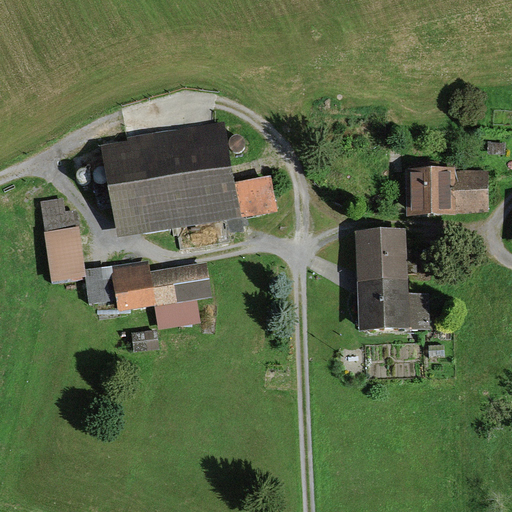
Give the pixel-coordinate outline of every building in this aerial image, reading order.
[(129,144),(103,148),(117,234),(273,209),(268,178),(233,184),(223,122),(128,137),(129,144)] [(455,170),(412,170),(412,213),(454,213),(454,210),(486,210),(486,175),(455,175),(455,170)] [(63,201),(40,204),(51,280),(83,275),(73,211),(64,212),(63,201)] [(359,237),(361,283),(406,281),(404,235),(359,237)] [(210,299),(205,266),(150,274),(148,261),(90,271),(97,316),(154,307),(158,327),(197,321),(194,301),(210,299)] [(406,297),(406,281),(361,283),(363,328),(427,325),(426,297),(406,297)]
